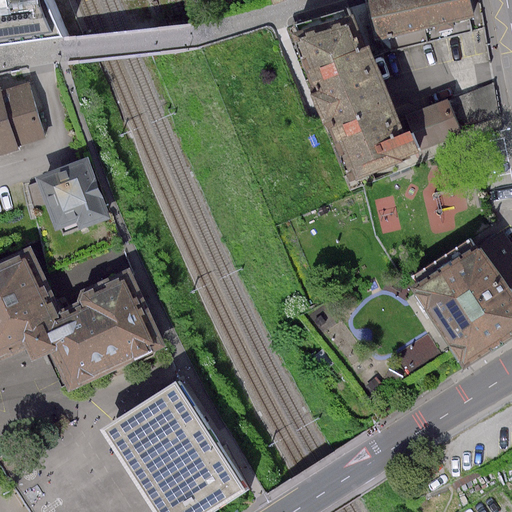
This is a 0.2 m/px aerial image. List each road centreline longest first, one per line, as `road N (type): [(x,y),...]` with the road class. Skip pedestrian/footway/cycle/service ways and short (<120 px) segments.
road 1 (residential): [(315,0),(196,36),(0,63)]
road 2 (residential): [(511,372),(291,511)]
